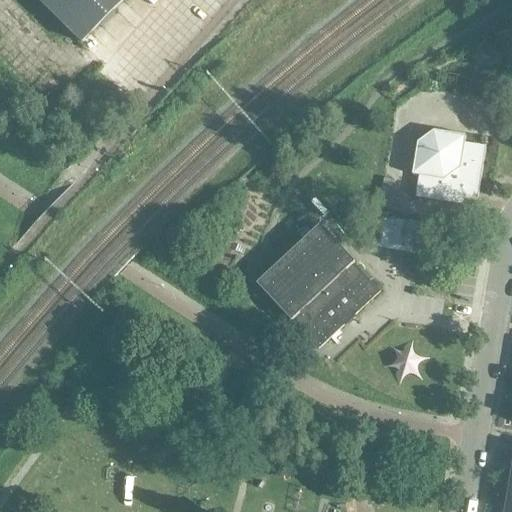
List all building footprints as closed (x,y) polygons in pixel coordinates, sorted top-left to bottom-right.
[(36,0),(81,43),(124,0),(36,0)] [(58,125),(75,107),(63,96),(46,113),(58,125)] [(478,194),(486,147),(465,144),(466,137),(433,132),(417,144),(412,176),(419,177),(415,198),(462,206),(478,194)] [(420,226),(384,220),(380,244),(416,250),(420,226)] [(292,322),(308,339),(318,350),(380,293),(354,264),(355,263),(320,226),(256,285),(291,323),(292,322)]
